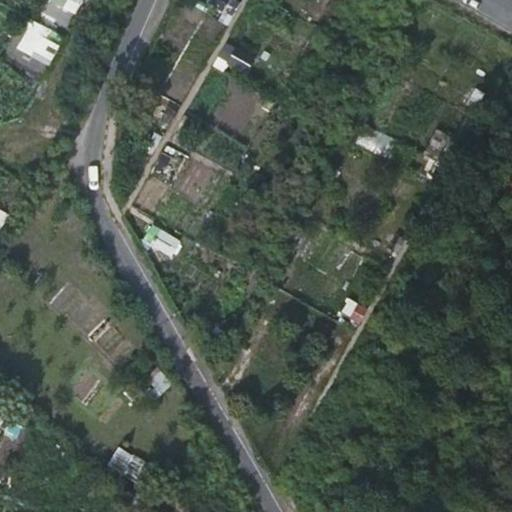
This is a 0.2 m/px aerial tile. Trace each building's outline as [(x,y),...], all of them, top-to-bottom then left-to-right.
[(50,0),(49,1),(74,15),(82,0),(50,0)] [(9,57),(47,74),(64,34),(25,18),(9,57)] [(244,76),(254,57),(226,41),(216,60),(244,76)] [(396,159),(402,139),(363,126),(356,146),(396,159)] [(166,145),(153,168),(167,175),(179,152),(166,145)] [(0,231),(9,213),(0,208),(0,231)] [(142,242),(172,258),(182,240),(152,224),(142,242)] [(350,299),(343,314),(362,323),(370,308),(350,299)] [(460,359),(450,377),(462,384),(472,365),(460,359)] [(157,386),(146,395),(152,404),(164,394),(157,386)] [(128,445),(121,451),(130,460),(137,453),(128,445)]
